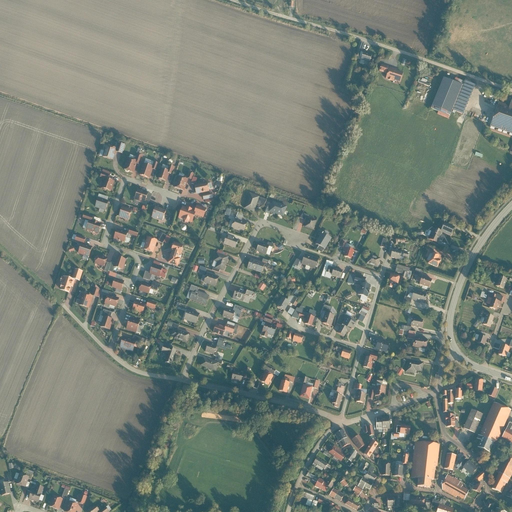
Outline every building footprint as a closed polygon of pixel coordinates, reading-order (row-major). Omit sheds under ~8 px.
[(373,56),(364,54),(362,61),(366,62),(365,66),(369,67),(373,56)] [(389,67),(382,65),(380,72),(387,74),(389,67)] [(399,69),(389,67),(387,74),(386,80),(394,82),(395,80),(401,82),(403,75),(398,74),(399,69)] [(422,72),(418,82),(429,87),(430,84),(427,83),(428,80),(423,78),(424,73),(422,72)] [(464,86),(446,79),(433,109),(452,117),(455,111),(466,116),(478,87),(466,82),(464,86)] [(511,109),(507,108),(508,107),(498,103),(490,127),(511,134),(511,109)] [(126,145),(120,143),(118,148),(117,152),(123,154),(126,145)] [(101,156),(114,161),(117,152),(118,148),(110,145),(107,152),(103,151),(101,156)] [(126,170),(135,173),(138,165),(141,166),(144,156),(138,154),(136,160),(130,158),(126,170)] [(140,175),(150,179),(154,170),(158,172),(160,164),(156,163),(154,167),(144,164),(140,175)] [(159,180),(168,183),(170,175),(173,176),(176,168),(171,166),(169,171),(163,169),(159,180)] [(113,175),(103,172),(101,178),(105,179),(111,181),(113,175)] [(176,188),(185,192),(189,180),(193,182),(195,174),(191,172),(188,179),(180,177),(176,188)] [(112,191),(115,182),(111,181),(105,179),(103,188),(112,191)] [(196,186),(197,195),(211,192),(209,181),(202,183),(202,185),(196,186)] [(149,193),(138,189),(135,201),(145,204),(149,193)] [(255,214),(259,200),(249,196),(244,210),(255,214)] [(107,211),(109,202),(99,199),(96,208),(107,211)] [(284,217),(287,207),(274,203),(271,213),(284,217)] [(184,208),(179,220),(194,225),(197,216),(205,219),(208,210),(198,206),(196,212),(184,208)] [(134,211),(123,208),(120,218),(131,221),(134,211)] [(167,211),(155,208),(152,219),(164,223),(167,211)] [(87,230),(99,235),(103,225),(93,222),(94,217),(85,214),(82,220),(90,223),(87,230)] [(314,231),(317,222),(308,219),(305,228),(314,231)] [(249,225),(236,220),(233,229),(245,234),(249,225)] [(457,229),(447,225),(444,232),(454,236),(457,229)] [(118,229),(115,239),(126,244),(129,234),(118,229)] [(440,244),(444,233),(435,229),(434,231),(431,230),(428,236),(432,237),(431,240),(440,244)] [(325,248),(330,238),(320,232),(318,235),(321,236),(317,244),(320,246),(325,248)] [(146,251),(154,254),(159,241),(150,238),(146,251)] [(236,249),(238,242),(227,238),(225,245),(236,249)] [(183,256),(186,246),(175,243),(168,264),(179,268),(182,259),(179,259),(180,255),(183,256)] [(91,257),(93,248),(83,244),(80,254),(91,257)] [(268,246),(260,244),(258,252),(268,255),(270,247),(268,246)] [(352,259),(355,251),(344,248),(343,251),(347,252),(345,257),(352,259)] [(402,252),(394,250),(392,258),(400,260),(401,255),(402,252)] [(440,269),(443,262),(439,260),(441,256),(433,252),(428,264),(440,269)] [(230,258),(217,253),(214,261),(219,263),(217,268),(218,269),(225,271),(230,258)] [(109,259),(99,255),(96,264),(105,268),(109,259)] [(316,269),(319,259),(306,255),(302,265),(306,267),(307,269),(308,270),(310,270),(311,268),(316,269)] [(382,259),(370,256),(367,264),(379,267),(382,259)] [(116,267),(125,270),(127,260),(118,257),(116,267)] [(266,265),(251,260),(248,269),(263,274),(266,265)] [(275,263),(264,260),(263,263),(269,264),(267,269),(272,271),(275,263)] [(326,266),(330,267),(329,273),(332,274),(335,263),(328,261),(326,266)] [(154,265),(151,275),(166,280),(169,272),(165,270),(165,269),(154,265)] [(412,269),(398,266),(396,273),(403,274),(403,272),(406,273),(405,279),(410,280),(412,269)] [(343,271),(335,269),(332,276),(341,279),(343,271)] [(84,273),(77,270),(73,279),(80,282),(84,273)] [(354,284),(356,276),(350,274),(348,283),(354,285),(354,284)] [(70,294),(75,281),(62,275),(59,282),(62,283),(60,289),(70,294)] [(219,280),(208,275),(204,283),(216,288),(219,280)] [(401,277),(391,275),(388,287),(392,288),(393,284),(399,285),(401,277)] [(362,283),(364,284),(366,278),(356,276),(354,284),(361,285),(362,283)] [(505,289),(508,279),(501,277),(498,287),(505,289)] [(431,288),(433,280),(421,278),(420,285),(431,288)] [(116,279),(113,289),(118,291),(117,294),(122,296),(127,283),(116,279)] [(143,282),(140,292),(151,295),(154,286),(143,282)] [(361,285),(358,296),(367,298),(370,286),(364,284),(362,283),(361,285)] [(95,288),(92,295),(100,297),(102,290),(95,288)] [(247,294),(236,290),(233,298),(244,302),(247,294)] [(198,293),(193,291),(192,293),(190,300),(207,306),(210,298),(198,293)] [(428,294),(415,291),(413,300),(426,303),(428,294)] [(76,305),(90,310),(94,297),(84,294),(81,301),(78,300),(76,305)] [(108,295),(105,305),(110,307),(110,309),(115,311),(116,308),(118,309),(121,299),(108,295)] [(496,301),(494,301),(491,309),(499,311),(500,306),(501,307),(504,298),(497,296),(496,301)] [(412,299),(405,297),(403,305),(409,307),(412,299)] [(289,303),(282,299),(278,306),(284,310),(289,303)] [(148,306),(147,308),(156,311),(159,304),(150,301),(148,306)] [(147,308),(148,306),(137,302),(133,312),(144,316),(147,308)] [(243,309),(236,306),(234,312),(236,313),(235,316),(240,318),(243,309)] [(234,312),(226,310),(224,318),(233,321),(235,316),(236,313),(234,312)] [(308,314),(300,311),(299,314),(290,310),(288,314),(294,318),(298,319),(299,317),(305,319),(306,317),(307,317),(307,316),(308,314)] [(197,324),(200,316),(187,312),(185,320),(197,324)] [(336,317),(326,313),(324,319),(323,324),(332,327),(336,317)] [(350,333),(357,322),(347,315),(344,318),(346,319),(337,332),(344,337),(348,331),(350,333)] [(495,318),(486,315),(482,325),(492,328),(495,318)] [(305,324),(312,326),(314,318),(307,316),(307,317),(305,324)] [(102,329),(111,332),(115,320),(105,317),(102,329)] [(131,319),(127,331),(137,334),(141,322),(131,319)] [(424,321),(413,319),(412,326),(423,328),(424,321)] [(277,328),(266,324),(262,337),(267,339),(268,335),(274,337),(277,328)] [(237,327),(227,325),(226,330),(225,332),(235,334),(237,327)] [(226,330),(217,327),(214,333),(223,337),(225,332),(226,330)] [(370,335),(374,337),(373,340),(378,343),(380,339),(377,338),(378,335),(376,334),(377,332),(372,330),(370,335)] [(187,344),(189,337),(177,332),(175,339),(187,344)] [(416,333),(409,332),(408,340),(415,341),(416,339),(416,333)] [(304,337),(295,334),(294,340),(293,341),(302,344),(304,337)] [(482,337),(479,336),(478,343),(486,345),(488,339),(482,337)] [(124,337),(120,349),(134,354),(138,342),(124,337)] [(386,341),(380,339),(378,343),(376,349),(388,352),(390,345),(385,343),(386,341)] [(428,350),(429,340),(416,339),(415,341),(415,348),(428,350)] [(219,348),(209,344),(206,352),(215,356),(219,348)] [(510,349),(502,346),(499,355),(510,359),(511,355),(508,354),(510,349)] [(173,364),(177,354),(169,351),(166,350),(162,360),(173,364)] [(349,359),(351,352),(344,350),(343,353),(342,357),(349,359)] [(379,354),(372,352),(370,358),(374,359),(378,360),(379,354)] [(370,358),(366,357),(363,367),(372,369),(374,359),(370,358)] [(215,362),(203,359),(201,366),(216,371),(219,364),(215,362)] [(412,362),(408,362),(406,374),(415,375),(415,370),(423,371),(424,364),(412,362)] [(277,370),(269,366),(267,370),(275,374),(277,370)] [(244,373),(234,372),(232,380),(243,381),(244,373)] [(269,386),(274,377),(267,372),(261,381),(269,386)] [(288,393),(290,383),(282,382),(280,392),(288,393)] [(310,399),(313,388),(303,385),(300,396),(310,399)] [(343,397),(346,387),(342,386),(342,389),(338,388),(336,395),(343,397)] [(385,388),(375,386),(374,390),(374,396),(384,397),(385,388)] [(499,391),(492,387),(488,395),(495,399),(499,391)] [(340,409),(343,397),(336,395),(330,393),(330,396),(334,397),(332,404),(336,405),(336,408),(340,409)] [(364,403),(366,394),(357,393),(355,402),(364,403)] [(511,411),(511,410),(494,403),(480,434),(495,441),(498,443),(511,411)] [(484,415),(472,410),(464,429),(476,434),(484,415)] [(456,415),(444,415),(445,428),(457,428),(456,415)] [(391,429),(390,417),(382,418),(383,430),(391,429)] [(410,426),(401,425),(401,427),(400,434),(409,435),(410,426)] [(374,436),(374,426),(366,426),(366,433),(369,433),(369,436),(374,436)] [(401,427),(397,426),(396,433),(393,432),(392,440),(399,441),(400,434),(401,427)] [(511,431),(507,429),(502,438),(511,442),(511,431)] [(344,431),(334,434),(337,443),(338,442),(347,439),(344,431)] [(478,448),(490,453),(495,441),(480,434),(478,439),(482,441),(478,448)] [(365,445),(359,436),(353,440),(360,449),(365,445)] [(341,449),(349,445),(347,439),(338,442),(341,449)] [(379,445),(373,441),(369,446),(375,451),(379,445)] [(442,444),(414,441),(411,478),(418,479),(432,480),(435,480),(436,470),(438,471),(440,449),(442,450),(442,444)] [(343,450),(335,445),(330,454),(342,461),(346,456),(341,453),(343,450)] [(364,452),(370,457),(375,451),(369,446),(364,452)] [(359,454),(351,448),(349,452),(352,454),(348,459),(352,462),(359,454)] [(510,478),(511,472),(511,452),(507,450),(496,471),(500,473),(510,478)] [(455,456),(448,455),(445,469),(452,471),(455,456)] [(461,468),(468,460),(465,457),(458,466),(461,468)] [(328,464),(317,458),(314,464),(325,470),(328,464)] [(471,476),(478,470),(470,462),(463,469),(471,476)] [(371,467),(366,464),(363,470),(367,473),(371,467)] [(391,464),(382,464),(382,476),(390,476),(391,464)] [(404,467),(396,466),(395,476),(403,477),(404,467)] [(375,469),(371,467),(367,473),(364,479),(373,484),(377,477),(372,474),(375,469)] [(486,476),(483,472),(476,477),(479,482),(486,476)] [(510,478),(500,473),(493,490),(502,494),(510,478)] [(20,474),(16,485),(26,488),(30,479),(30,477),(27,476),(20,474)] [(461,482),(448,475),(442,485),(442,490),(456,498),(457,496),(465,500),(470,491),(464,488),(464,486),(461,485),(461,482)] [(329,488),(331,489),(336,481),(328,477),(325,482),(327,483),(326,486),(329,488)] [(371,489),(373,485),(363,478),(357,488),(362,491),(366,486),(371,489)] [(324,482),(319,479),(314,487),(320,490),(324,482)] [(417,487),(432,488),(432,480),(418,479),(417,487)] [(348,486),(345,481),(340,485),(344,490),(348,486)] [(31,482),(28,490),(31,491),(32,487),(35,488),(36,484),(31,482)] [(320,490),(326,493),(329,488),(326,486),(327,483),(324,482),(320,490)] [(10,483),(0,484),(0,488),(2,497),(12,494),(10,483)] [(485,485),(481,484),(481,486),(477,484),(474,491),(481,494),(485,485)] [(32,491),(28,500),(39,504),(45,488),(39,486),(37,493),(32,491)] [(357,488),(356,487),(354,492),(356,493),(354,497),(358,499),(362,491),(357,488)] [(339,493),(333,490),(330,497),(335,499),(339,493)] [(302,497),(308,499),(306,505),(311,506),(314,496),(303,492),(302,497)] [(341,502),(345,496),(339,493),(335,499),(341,502)] [(80,494),(78,502),(85,504),(87,497),(80,494)] [(54,496),(50,507),(60,511),(64,499),(54,496)] [(426,498),(411,496),(410,504),(409,507),(424,508),(426,498)] [(394,497),(386,498),(387,508),(395,507),(394,497)] [(403,507),(402,497),(394,497),(395,507),(403,507)] [(362,506),(349,499),(346,505),(359,511),(362,506)] [(66,511),(76,511),(80,505),(70,501),(66,511)] [(483,502),(480,510),(486,511),(505,511),(494,508),(495,504),(488,501),(488,503),(483,502)]
